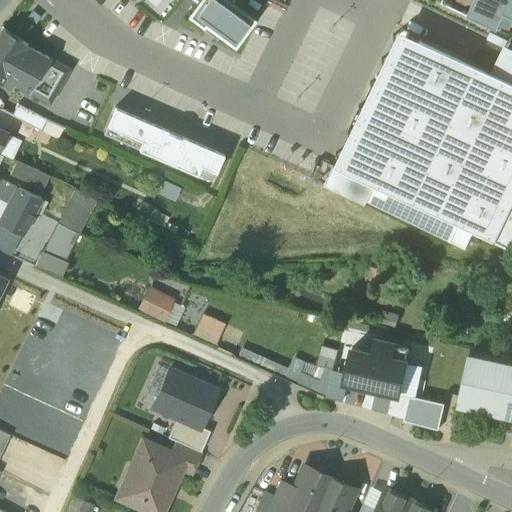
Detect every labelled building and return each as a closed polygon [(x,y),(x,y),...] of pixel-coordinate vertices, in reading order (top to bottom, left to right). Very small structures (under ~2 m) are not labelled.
[(204,23),(234,45),(254,18),(232,1),(230,0),(197,0),(196,1),(188,13),(203,25),(204,23)] [(446,0),(465,10),(469,0),(446,0)] [(511,0),(474,0),(468,16),(497,30),(504,15),(511,18),(511,0)] [(69,68),(1,28),(0,30),(0,80),(12,88),(14,83),(50,104),(69,68)] [(419,38),(356,174),(374,183),(456,223),(508,248),(511,242),(511,49),(503,45),(490,73),(419,38)] [(18,104),(12,115),(41,129),(46,118),(18,104)] [(212,180),(224,154),(115,107),(104,133),(212,180)] [(19,140),(0,130),(0,152),(11,157),(19,140)] [(47,174),(17,161),(9,180),(38,193),(47,174)] [(16,189),(0,180),(0,198),(9,203),(16,189)] [(374,183),(367,198),(448,238),(456,223),(374,183)] [(40,198),(17,187),(9,203),(0,219),(0,248),(9,254),(40,198)] [(57,222),(79,233),(96,199),(74,188),(57,222)] [(0,219),(9,203),(0,198),(0,219)] [(79,233),(57,222),(42,250),(65,260),(79,233)] [(42,250),(40,249),(33,265),(62,277),(69,261),(42,250)] [(390,266),(363,265),(363,277),(390,278),(390,266)] [(172,300),(155,291),(145,311),(155,316),(163,320),(163,319),(171,303),(172,300)] [(182,308),(171,303),(163,319),(174,324),(182,308)] [(224,324),(203,314),(193,335),(214,345),(224,324)] [(409,395),(416,397),(423,366),(406,362),(409,348),(375,340),(372,354),(352,349),(346,374),(344,382),(346,382),(409,397),(409,395)] [(285,380),(328,397),(337,351),(322,347),(316,367),(294,358),(285,380)] [(511,363),(468,355),(457,406),(511,417),(511,363)] [(144,406),(163,360),(158,358),(139,404),(144,406)] [(216,388),(170,366),(152,407),(179,419),(198,428),(216,388)] [(332,398),(342,400),(346,382),(344,382),(346,374),(338,373),(332,398)] [(416,397),(409,395),(409,397),(404,420),(438,428),(444,403),(416,397)] [(201,451),(209,434),(179,419),(170,437),(177,440),(201,451)] [(172,452),(143,439),(132,463),(134,471),(121,499),(149,511),(161,511),(168,498),(168,499),(168,498),(165,494),(169,486),(174,485),(174,484),(180,471),(181,470),(172,466),(174,461),(170,459),(173,452),(172,452)] [(201,451),(177,440),(172,452),(173,452),(170,459),(174,461),(172,466),(181,470),(180,471),(189,475),(201,451)] [(304,464),(294,486),(294,487),(285,509),(286,509),(291,511),(314,511),(330,476),(304,464)] [(330,476),(314,511),(345,511),(346,510),(347,510),(357,488),(330,476)] [(281,481),(267,511),(284,511),(286,509),(285,509),(294,487),(294,486),(281,481)] [(404,511),(410,499),(385,488),(376,509),(374,511),(404,511)] [(433,511),(435,510),(410,499),(404,511),(433,511)] [(86,511),(89,507),(74,501),(69,511),(86,511)] [(374,511),(376,509),(363,503),(359,511),(374,511)]
